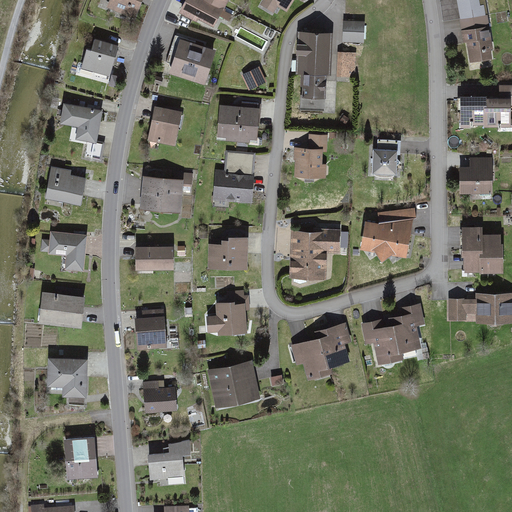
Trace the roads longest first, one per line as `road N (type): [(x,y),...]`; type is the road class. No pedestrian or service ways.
road 1 (residential): [(160,0),(129,92),(112,187),(109,291),(126,511)]
road 2 (residential): [(438,271),(296,313),(269,297),(288,39),(325,0)]
road 3 (residential): [(430,0),(438,271)]
